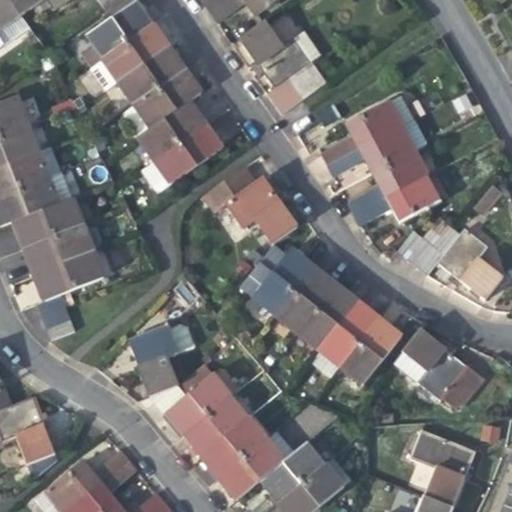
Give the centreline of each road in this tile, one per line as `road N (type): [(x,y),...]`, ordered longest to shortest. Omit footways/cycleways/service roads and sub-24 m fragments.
road 1 (residential): [(511,338),(461,325),(367,267),(173,0)]
road 2 (residential): [(0,319),(28,356),(136,433),(199,511)]
road 3 (residential): [(511,123),(440,0)]
